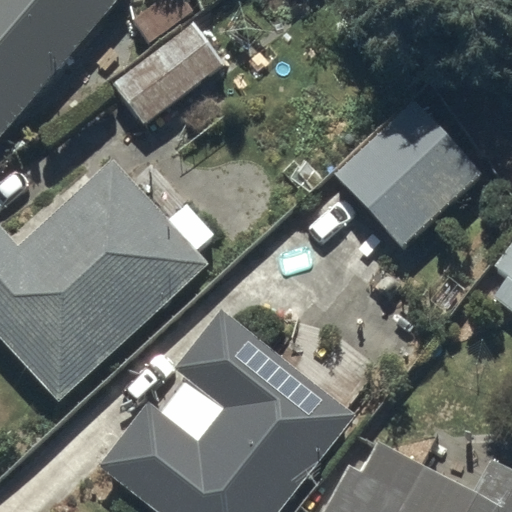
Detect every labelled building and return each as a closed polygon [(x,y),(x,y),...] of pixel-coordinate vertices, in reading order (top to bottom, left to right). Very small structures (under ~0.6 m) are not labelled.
[(0,0),(0,156),(132,0),(0,0)] [(136,32),(152,52),(194,21),(179,0),(136,32)] [(116,95),(147,135),(224,76),(193,36),(116,95)] [(338,187),(405,260),(484,188),(416,115),(338,187)] [(0,345),(62,414),(211,279),(116,175),(22,260),(0,236),(0,345)] [(511,287),(511,258),(498,277),(511,287)] [(103,479),(144,511),(293,511),(359,430),(225,324),(178,383),(228,422),(201,456),(152,417),(103,479)] [(511,511),(511,483),(494,474),(476,508),(382,456),(365,485),(352,478),(333,511),(511,511)]
